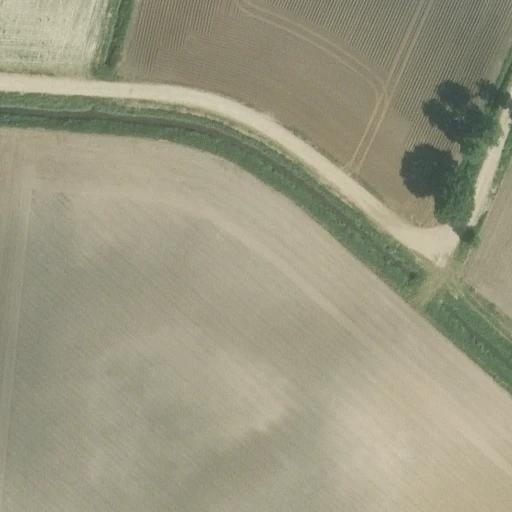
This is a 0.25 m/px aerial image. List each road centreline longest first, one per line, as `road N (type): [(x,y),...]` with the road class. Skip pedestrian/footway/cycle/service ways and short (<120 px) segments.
road 1 (track): [(372,384),(460,182),(511,88)]
road 2 (track): [(372,384),(220,511)]
